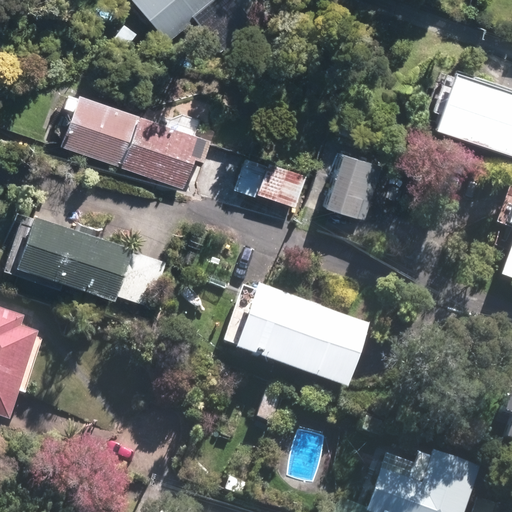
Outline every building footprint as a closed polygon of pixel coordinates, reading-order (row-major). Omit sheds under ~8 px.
[(137,0),(167,37),(212,0),(137,0)] [(511,92),(458,73),(440,121),(511,147),(511,92)] [(194,140),(83,100),(67,143),(178,184),(184,168),(194,140)] [(377,165),(340,153),(326,198),(362,210),(377,165)] [(255,195),(264,165),(246,160),(237,189),(255,195)] [(289,203),(300,174),(274,164),(263,193),(289,203)] [(113,291),(128,246),(38,217),(24,262),(113,291)] [(344,384),(365,327),(263,290),(242,347),(344,384)] [(0,413),(7,416),(32,336),(16,331),(20,317),(0,311),(0,413)] [(286,388),(268,381),(255,415),(273,422),(286,388)] [(374,510),(378,511),(459,511),(476,469),(437,455),(424,492),(385,478),(374,510)] [(366,511),(367,510),(340,500),(335,511),(366,511)] [(508,511),(478,501),(474,511),(508,511)]
